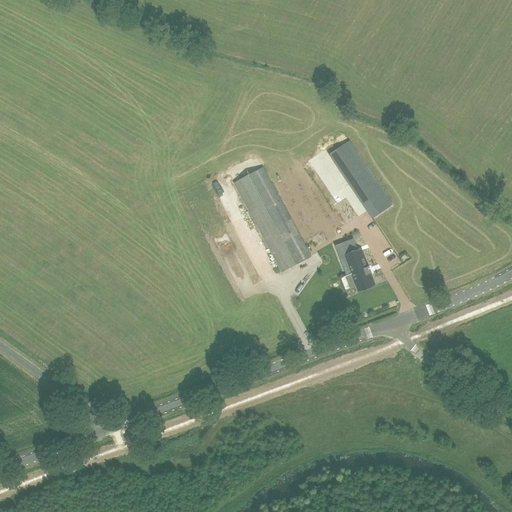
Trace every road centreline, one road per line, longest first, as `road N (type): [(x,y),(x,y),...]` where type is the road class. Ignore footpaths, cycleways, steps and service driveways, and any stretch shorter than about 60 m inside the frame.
road 1 (tertiary): [(114,426),(394,324)]
road 2 (unclassified): [(511,417),(405,341),(394,324)]
road 3 (unclassified): [(114,426),(0,345)]
road 4 (tertiary): [(394,324),(511,274)]
road 5 (tertiary): [(0,470),(114,426)]
